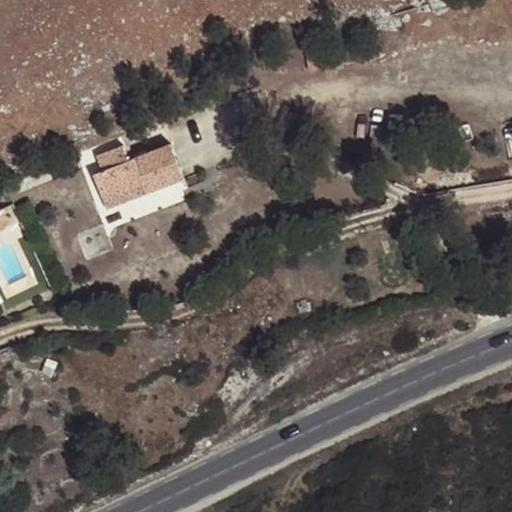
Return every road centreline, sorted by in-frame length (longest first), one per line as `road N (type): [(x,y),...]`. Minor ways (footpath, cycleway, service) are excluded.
road 1 (track): [(0,338),(53,323),(156,317),(303,243),(511,187)]
road 2 (secondary): [(511,341),(139,511)]
